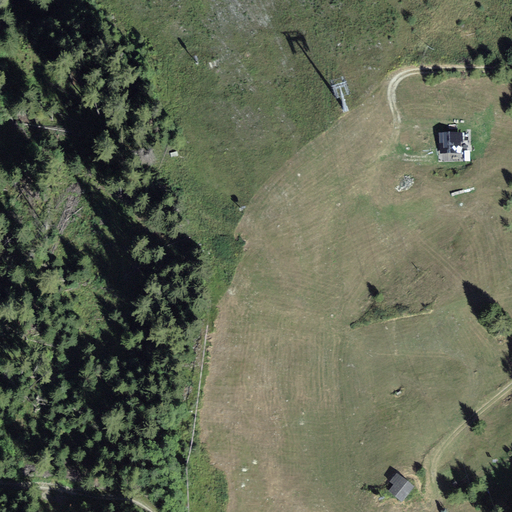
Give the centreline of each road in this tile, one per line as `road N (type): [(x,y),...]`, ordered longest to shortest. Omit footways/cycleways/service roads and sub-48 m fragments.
road 1 (track): [(511,73),(398,78),(391,96),(401,121)]
road 2 (track): [(0,483),(142,502),(153,511)]
